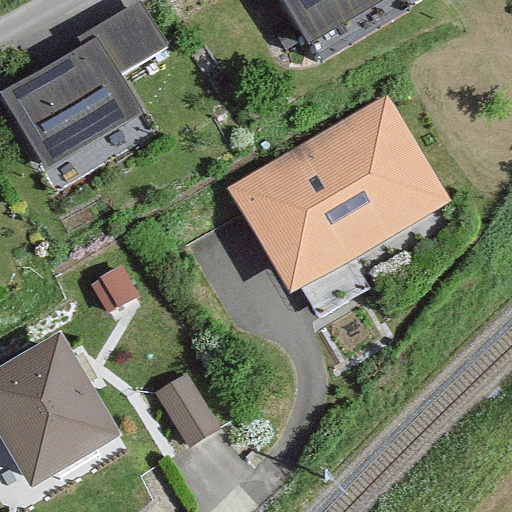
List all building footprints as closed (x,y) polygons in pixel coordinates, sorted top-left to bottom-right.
[(139,0),(78,36),(84,47),(99,38),(120,74),(167,47),(139,0)] [(280,0),(306,43),(380,0),(280,0)] [(404,0),(403,0),(380,0),(306,43),(319,64),(410,12),(412,6),(410,6),(409,6),(408,5),(407,5),(406,4),(405,3),(404,2),(404,0)] [(73,54),(1,96),(45,170),(143,113),(120,74),(99,38),(84,47),(73,54)] [(386,96),(228,188),(290,294),(297,290),(451,200),(386,96)] [(121,264),(89,283),(106,313),(138,295),(121,264)] [(60,332),(0,366),(0,435),(30,487),(120,435),(79,364),(60,332)] [(186,375),(155,393),(189,448),(219,429),(186,375)]
